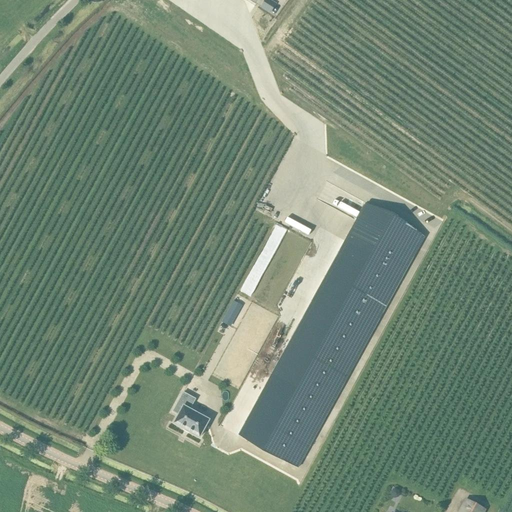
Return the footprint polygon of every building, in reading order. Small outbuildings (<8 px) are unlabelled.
[(46,147),(228,245),(278,153),(96,55),(46,147)] [(365,204),(271,374),(237,435),(297,468),(331,406),(426,237),(365,204)] [(275,222),(242,292),(254,298),(287,227),(275,222)] [(193,413),(191,406),(195,399),(183,392),(176,404),(182,407),(174,424),(199,438),(208,421),(207,420),(193,413)] [(465,498),(457,511),(484,511),(486,510),(465,498)]
